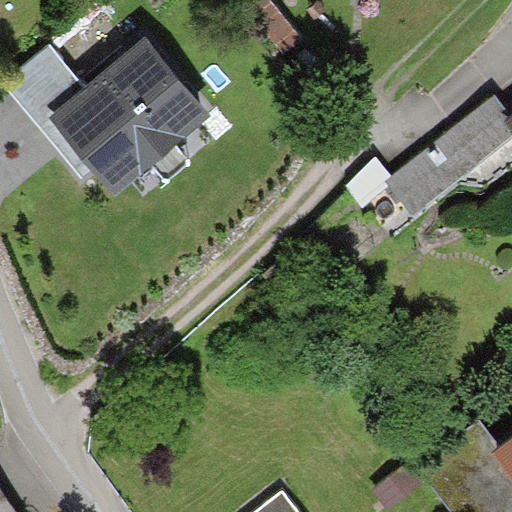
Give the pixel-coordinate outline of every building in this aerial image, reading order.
[(129,1),(20,89),(90,176),(200,88),(129,1)] [(509,102),(488,77),(387,165),(408,190),(509,102)] [(354,179),(381,153),(367,138),(340,164),(354,179)] [(344,207),(320,229),(341,252),(365,230),(344,207)] [(452,511),(510,511),(511,511),(511,452),(503,441),(491,451),(473,429),(419,472),(428,482),(452,511)] [(511,433),(503,441),(511,452),(511,433)] [(393,510),(428,482),(419,472),(413,464),(378,492),(393,510)] [(234,511),(313,511),(284,472),(233,511),(234,511)] [(0,511),(6,511),(19,502),(0,479),(0,511)]
